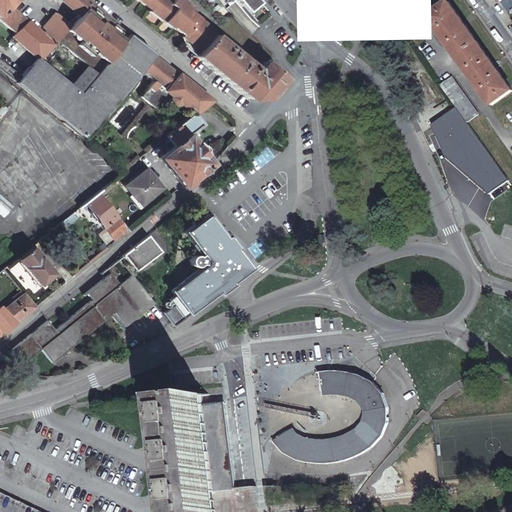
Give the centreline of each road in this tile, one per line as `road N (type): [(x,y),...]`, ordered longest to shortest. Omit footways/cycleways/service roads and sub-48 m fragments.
road 1 (residential): [(254,127),(0,344)]
road 2 (residential): [(462,257),(383,89),(327,47)]
road 3 (residential): [(0,409),(93,382),(217,326)]
road 4 (residential): [(98,0),(254,127)]
road 5 (residential): [(321,84),(344,271)]
road 6 (residential): [(462,257),(403,249),(344,271)]
